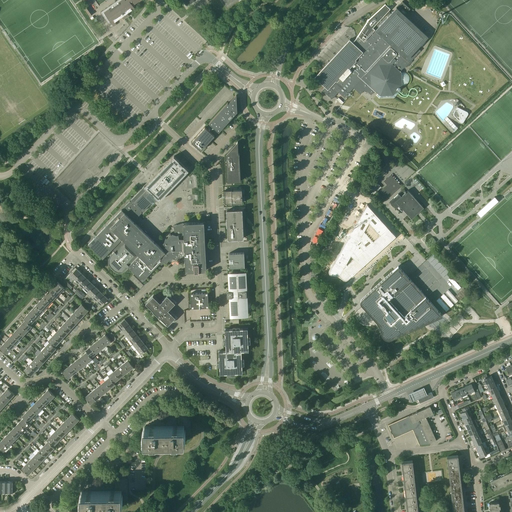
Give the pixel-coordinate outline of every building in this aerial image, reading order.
[(134,8),(134,7),(132,5),(140,0),(128,0),(129,1),(127,3),(124,0),(120,0),(101,14),(108,23),(110,21),(113,26),(116,24),(115,22),(122,17),(123,19),(129,16),(127,13),(134,8)] [(410,9),(402,1),(400,4),(407,11),(410,9)] [(323,68),(314,77),(323,86),(324,87),(321,90),(331,99),(334,97),(338,92),(340,90),(346,96),(348,93),(349,92),(353,88),(355,89),(355,90),(360,94),(362,92),(364,90),(366,92),(366,91),(371,95),(374,91),(378,94),(376,96),(379,98),(394,98),(399,92),(399,91),(400,90),(400,89),(400,88),(401,87),(402,85),(404,85),(405,85),(407,84),(408,82),(409,81),(409,78),(408,76),(407,75),(406,73),(404,72),(401,73),(400,71),(404,68),(406,65),(420,50),(417,48),(418,46),(428,36),(407,17),(396,8),(391,13),(388,11),(390,8),(385,4),(368,19),(367,22),(358,35),(355,39),(356,39),(354,41),(353,43),(352,42),(349,40),(347,42),(323,68)] [(88,6),(84,9),(89,16),(90,15),(93,13),(93,12),(88,6)] [(219,132),(237,111),(236,96),(236,94),(234,96),(228,103),(227,102),(209,123),(219,132)] [(201,150),(214,136),(205,127),(191,142),(201,150)] [(240,181),(239,153),(238,153),(238,145),(238,141),(237,141),(226,154),(227,181),(240,181)] [(171,189),(188,170),(174,156),(156,174),(144,187),(156,198),(159,201),(171,189)] [(396,190),(392,186),(396,182),(391,175),(384,181),(387,185),(380,191),(387,198),(396,190)] [(165,252),(136,224),(137,223),(137,219),(136,218),(142,213),(141,212),(142,211),(143,211),(156,198),(144,187),(131,200),(131,201),(130,202),(130,201),(124,207),(125,208),(122,210),(121,210),(96,236),(88,244),(102,259),(112,249),(114,252),(111,255),(110,255),(109,258),(108,259),(109,263),(111,267),(114,270),(117,272),(118,272),(122,272),(125,270),(126,269),(128,267),(142,281),(160,262),(161,264),(164,262),(166,263),(169,260),(170,261),(173,258),(176,259),(178,257),(178,256),(180,257),(183,255),(185,255),(186,271),(206,270),(204,222),(204,221),(183,222),(183,223),(173,226),(174,230),(173,234),(172,234),(171,235),(171,233),(170,233),(171,235),(169,235),(167,238),(165,238),(164,242),(163,243),(165,246),(165,247),(166,251),(165,252)] [(241,203),(240,190),(224,190),(225,204),(241,203)] [(423,208),(419,202),(408,190),(406,192),(405,191),(404,190),(399,194),(398,193),(389,201),(400,214),(404,211),(411,219),(423,208)] [(243,238),(242,210),(227,210),(228,239),(243,238)] [(245,267),(244,252),(229,253),(230,267),(245,267)] [(360,301),(360,302),(360,303),(360,304),(361,304),(375,320),(377,322),(378,324),(379,326),(380,328),(381,330),(381,333),(381,334),(382,335),(382,336),(383,337),(384,338),(385,338),(386,339),(388,339),(389,339),(390,339),(391,338),(443,315),(400,268),(398,265),(395,268),(371,290),(362,298),(361,299),(360,300),(360,301)] [(74,279),(81,273),(76,268),(70,275),(74,279)] [(79,284),(85,277),(81,273),(74,279),(79,284)] [(246,315),(244,273),(230,273),(231,291),(227,291),(227,297),(231,297),(232,316),(246,315)] [(83,288),(90,281),(85,277),(79,284),(83,288)] [(88,292),(94,286),(90,281),(83,288),(88,292)] [(64,288),(57,282),(53,286),(60,292),(64,288)] [(60,292),(53,286),(49,291),(56,297),(60,292)] [(92,297),(99,290),(94,286),(88,292),(92,297)] [(97,301),(103,294),(99,290),(92,297),(97,301)] [(56,297),(49,291),(44,295),(51,302),(56,297)] [(208,307),(208,292),(191,293),(191,308),(208,307)] [(101,305),(108,299),(103,294),(97,301),(101,305)] [(51,302),(44,295),(40,300),(47,306),(51,302)] [(175,317),(168,310),(175,303),(167,295),(160,303),(153,296),(145,303),(153,311),(152,311),(158,316),(158,317),(160,318),(168,325),(175,317)] [(47,306),(40,300),(36,304),(43,311),(47,306)] [(43,311),(36,304),(32,309),(39,315),(43,311)] [(88,310),(81,304),(77,308),(84,315),(88,310)] [(84,315),(77,308),(73,313),(80,319),(84,315)] [(39,315),(32,309),(28,314),(35,320),(39,315)] [(80,319),(73,313),(69,318),(76,324),(80,319)] [(35,320),(28,314),(23,318),(25,320),(30,325),(35,320)] [(76,324),(69,318),(65,322),(71,328),(76,324)] [(121,330),(128,324),(124,319),(117,325),(121,330)] [(32,326),(30,325),(25,320),(21,324),(28,331),(32,326)] [(71,328),(65,322),(60,327),(67,333),(71,328)] [(28,331),(21,324),(17,329),(23,335),(28,331)] [(125,334),(132,329),(128,324),(121,330),(125,334)] [(67,333),(60,327),(56,331),(63,338),(67,333)] [(241,351),(248,350),(247,328),(225,329),(226,351),(219,351),(220,373),(242,372),(241,351)] [(23,335),(17,329),(12,334),(19,340),(23,335)] [(129,339),(136,334),(132,329),(125,334),(129,339)] [(63,338),(56,331),(52,336),(59,342),(63,338)] [(19,340),(12,334),(8,338),(15,344),(19,340)] [(133,344),(140,338),(136,334),(129,339),(133,344)] [(111,342),(105,335),(100,338),(106,346),(111,342)] [(59,342),(52,336),(48,341),(49,342),(55,347),(59,342)] [(15,344),(8,338),(4,343),(11,349),(15,344)] [(106,346),(100,338),(95,342),(101,350),(106,346)] [(137,349),(144,343),(140,338),(133,344),(137,349)] [(56,348),(55,347),(49,342),(45,347),(52,353),(56,348)] [(101,350),(95,342),(90,346),(96,354),(101,350)] [(11,349),(4,343),(0,346),(0,347),(6,354),(11,349)] [(140,354),(148,348),(144,343),(137,349),(140,354)] [(96,354),(90,346),(85,350),(86,352),(92,359),(96,364),(99,361),(94,355),(96,354)] [(52,353),(45,347),(41,351),(48,358),(52,353)] [(48,358),(41,351),(37,356),(43,362),(48,358)] [(92,359),(86,352),(82,356),(87,363),(92,359)] [(43,362),(37,356),(32,361),(39,367),(43,362)] [(87,363),(82,356),(77,360),(82,367),(87,363)] [(82,367),(77,360),(72,363),(78,371),(82,367)] [(133,367),(128,360),(123,364),(128,371),(133,367)] [(39,367),(32,361),(28,365),(35,371),(39,367)] [(78,371),(72,363),(67,367),(73,375),(78,371)] [(128,371),(123,364),(118,368),(123,375),(128,371)] [(35,371),(28,365),(24,370),(31,376),(35,371)] [(73,375),(67,367),(62,371),(68,379),(73,375)] [(123,375),(118,368),(113,372),(119,379),(123,375)] [(119,379),(113,372),(108,376),(109,377),(114,383),(119,379)] [(493,380),(492,379),(491,375),(484,378),(486,383),(493,380)] [(115,384),(114,383),(109,377),(104,381),(110,388),(115,384)] [(496,385),(494,382),(493,380),(486,383),(489,389),(496,385)] [(110,388),(104,381),(99,385),(105,392),(110,388)] [(474,390),(471,383),(464,387),(467,393),(474,390)] [(105,392),(99,385),(94,389),(100,396),(105,392)] [(424,385),(408,392),(412,400),(427,393),(424,385)] [(498,391),(497,389),(496,385),(489,389),(491,394),(498,391)] [(7,388),(3,392),(10,399),(14,394),(11,391),(12,390),(9,387),(8,388),(7,388)] [(467,393),(464,387),(458,389),(461,396),(467,393)] [(55,396),(48,389),(44,394),(50,400),(55,396)] [(100,396),(94,389),(90,393),(95,400),(100,396)] [(461,396),(458,389),(451,393),(454,399),(461,396)] [(500,396),(499,392),(498,391),(491,394),(493,399),(500,396)] [(10,399),(3,392),(0,395),(0,398),(6,403),(10,399)] [(420,402),(432,397),(433,397),(432,394),(431,392),(428,394),(421,397),(420,399),(421,402),(420,402)] [(95,400),(90,393),(85,397),(90,404),(95,400)] [(50,400),(44,394),(39,398),(46,405),(50,400)] [(503,401),(502,399),(500,396),(493,399),(495,404),(503,401)] [(46,405),(39,398),(35,403),(42,409),(46,405)] [(505,406),(503,401),(495,404),(498,409),(505,406)] [(42,409),(35,403),(31,407),(37,414),(42,409)] [(436,440),(426,417),(433,413),(430,406),(418,411),(417,411),(415,412),(388,425),(394,438),(413,429),(419,445),(429,444),(436,440)] [(472,414),(468,406),(461,409),(463,411),(460,413),(463,418),(469,415),(472,414)] [(507,411),(505,406),(498,409),(500,414),(507,411)] [(37,414),(31,407),(26,412),(33,418),(37,414)] [(191,436),(190,413),(184,413),(184,407),(177,408),(177,427),(164,427),(164,442),(184,441),(184,436),(191,436)] [(509,417),(507,411),(500,414),(502,420),(509,417)] [(33,418),(26,412),(22,416),(23,417),(28,423),(33,418)] [(79,419),(72,413),(68,417),(75,424),(79,419)] [(472,421),(469,415),(463,418),(465,424),(472,421)] [(30,424),(28,423),(23,417),(19,422),(26,428),(30,424)] [(75,424),(68,417),(64,422),(70,428),(75,424)] [(511,422),(509,417),(502,420),(505,425),(511,422)] [(474,426),(472,421),(465,424),(468,429),(474,426)] [(26,428),(19,422),(15,427),(21,433),(26,428)] [(70,428),(64,422),(59,426),(66,433),(70,428)] [(505,425),(502,426),(505,431),(507,430),(511,427),(511,422),(505,425)] [(66,433),(59,426),(55,431),(62,437),(66,433)] [(477,432),(474,426),(468,429),(470,435),(477,432)] [(21,433),(15,427),(10,431),(17,438),(21,433)] [(164,442),(164,427),(143,427),(143,442),(164,442)] [(17,438),(10,431),(6,436),(13,442),(17,438)] [(62,437),(55,431),(51,435),(57,442),(62,437)] [(479,437),(477,432),(470,435),(473,440),(479,437)] [(57,442),(51,435),(46,440),(48,441),(53,446),(57,442)] [(13,442),(6,436),(1,440),(8,447),(13,442)] [(482,443),(479,437),(473,440),(475,446),(482,443)] [(8,447),(1,440),(0,441),(0,447),(4,451),(8,447)] [(54,448),(53,446),(48,441),(43,446),(50,452),(54,448)] [(482,443),(475,446),(477,451),(484,448),(485,447),(487,447),(484,442),(482,443)] [(50,452),(43,446),(39,450),(46,457),(50,452)] [(488,453),(485,447),(484,448),(477,451),(480,457),(488,453)] [(46,457),(39,450),(35,455),(41,461),(46,457)] [(41,461),(35,455),(30,459),(37,466),(41,461)] [(459,472),(458,463),(457,455),(447,457),(449,473),(459,472)] [(37,466),(30,459),(26,464),(33,470),(37,466)] [(414,477),(413,468),(412,461),(402,462),(403,478),(414,477)] [(33,470),(26,464),(22,468),(28,475),(33,470)] [(461,489),(460,480),(459,472),(449,473),(451,490),(461,489)] [(508,482),(504,473),(489,480),(493,489),(508,482)] [(416,494),(415,485),(414,477),(403,478),(405,495),(416,494)] [(128,501),(128,491),(127,478),(114,478),(114,492),(101,492),(101,507),(121,506),(121,501),(128,501)] [(463,505),(462,497),(461,489),(451,490),(453,506),(463,505)] [(101,507),(101,492),(80,492),(80,507),(101,507)] [(407,511),(418,511),(417,502),(416,494),(405,495),(407,511)] [(499,511),(499,510),(498,501),(489,502),(489,511),(499,511)]
